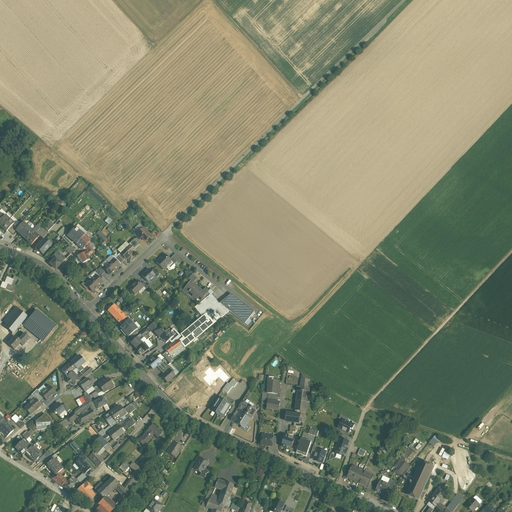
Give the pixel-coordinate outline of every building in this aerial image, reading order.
[(2,218),(0,220),(0,227),(1,228),(9,220),(4,216),(2,218)] [(9,220),(1,228),(6,233),(14,225),(9,220)] [(24,223),(16,231),(20,235),(28,227),(24,223)] [(39,223),(32,231),(25,239),(31,245),(39,237),(35,234),(42,226),(39,223)] [(52,228),(47,224),(43,228),(48,232),(52,228)] [(28,227),(20,235),(25,239),(32,231),(28,227)] [(75,228),(67,237),(72,241),(80,232),(75,228)] [(150,237),(143,229),(139,233),(138,234),(142,238),(145,242),(150,237)] [(142,238),(138,234),(139,233),(137,230),(133,233),(139,240),(142,238)] [(80,232),(72,241),(76,245),(84,235),(80,232)] [(84,236),(76,245),(83,250),(85,247),(88,244),(90,241),(84,236)] [(36,250),(42,255),(51,245),(46,240),(36,250)] [(134,240),(130,244),(135,249),(139,245),(134,240)] [(85,247),(88,251),(82,254),(87,262),(90,260),(88,258),(94,252),(88,244),(85,247)] [(70,255),(74,250),(69,245),(65,250),(70,255)] [(129,245),(120,254),(121,255),(125,259),(126,260),(135,251),(129,245)] [(57,252),(50,259),(53,261),(50,264),(56,269),(66,259),(61,255),(59,257),(57,254),(58,253),(57,252)] [(87,262),(82,254),(76,257),(81,265),(87,262)] [(182,261),(175,254),(172,257),(177,262),(179,264),(182,261)] [(165,256),(160,260),(159,259),(156,263),(163,270),(167,267),(166,266),(170,261),(169,260),(165,256)] [(177,262),(172,257),(169,260),(170,261),(174,265),(177,262)] [(120,266),(113,259),(108,264),(115,271),(116,271),(117,269),(117,268),(120,266)] [(115,271),(108,264),(103,268),(106,271),(110,276),(115,271)] [(159,276),(153,269),(151,271),(155,276),(157,278),(159,276)] [(188,269),(184,273),(188,277),(192,273),(188,269)] [(151,271),(149,270),(142,277),(148,283),(155,276),(151,271)] [(96,275),(91,280),(98,287),(100,286),(100,285),(103,283),(96,275)] [(14,280),(7,277),(5,283),(8,284),(12,286),(14,280)] [(86,285),(88,288),(92,292),(98,287),(91,280),(86,285)] [(141,285),(137,281),(129,289),(135,295),(143,287),(141,285)] [(203,291),(197,286),(196,287),(190,282),(182,292),(194,302),(197,299),(200,302),(201,301),(202,302),(209,296),(207,294),(209,291),(206,288),(203,291)] [(12,286),(8,284),(5,290),(12,292),(14,287),(12,286)] [(254,312),(231,294),(219,304),(227,313),(229,311),(245,324),(254,312)] [(219,304),(211,295),(209,296),(202,302),(194,308),(202,317),(208,312),(211,316),(215,313),(220,319),(227,313),(219,304)] [(125,316),(114,305),(108,311),(120,324),(127,318),(125,316)] [(26,317),(16,308),(4,322),(7,325),(6,327),(13,333),(20,324),(26,317)] [(24,326),(43,342),(56,327),(37,311),(24,326)] [(202,317),(180,335),(181,336),(183,338),(179,341),(182,345),(184,348),(188,345),(216,322),(211,316),(208,312),(202,317)] [(220,319),(215,313),(211,316),(216,322),(220,319)] [(129,320),(120,328),(122,330),(120,331),(123,334),(124,333),(133,325),(129,320)] [(155,322),(149,327),(152,331),(158,325),(155,322)] [(124,333),(123,334),(125,336),(126,335),(128,337),(137,329),(133,325),(124,333)] [(160,328),(159,328),(159,327),(158,325),(152,331),(158,338),(159,338),(164,333),(160,328)] [(149,334),(146,330),(139,336),(140,337),(141,336),(144,339),(146,341),(149,339),(147,336),(149,334)] [(170,334),(167,330),(160,337),(166,344),(169,341),(169,342),(169,341),(171,343),(172,343),(179,337),(179,336),(174,330),(170,334)] [(25,334),(19,340),(15,336),(7,344),(14,350),(20,344),(22,346),(30,338),(25,334)] [(136,350),(142,344),(140,342),(137,338),(130,344),(136,350)] [(173,344),(165,350),(169,355),(182,345),(179,341),(178,340),(173,344)] [(137,353),(140,357),(142,355),(149,350),(144,343),(143,344),(142,344),(136,350),(138,352),(137,353)] [(182,345),(169,355),(172,359),(185,349),(184,348),(182,345)] [(81,366),(85,363),(79,356),(71,363),(76,369),(79,373),(83,369),(81,366)] [(158,360),(156,357),(153,360),(153,359),(150,362),(151,362),(148,365),(150,367),(153,371),(157,367),(162,363),(161,362),(159,359),(158,360)] [(163,361),(161,362),(162,363),(157,367),(161,372),(168,366),(163,361)] [(67,377),(72,372),(76,369),(71,363),(61,371),(67,377)] [(82,375),(84,377),(92,371),(90,367),(82,375)] [(215,381),(218,377),(214,373),(209,368),(202,374),(205,377),(203,379),(210,386),(213,382),(213,381),(214,380),(215,381)] [(220,368),(214,373),(218,377),(224,382),(229,377),(220,368)] [(166,372),(161,377),(167,384),(175,376),(170,370),(169,370),(166,372)] [(72,372),(67,377),(74,386),(80,381),(82,380),(84,377),(82,375),(81,374),(79,376),(81,378),(79,380),(72,372)] [(310,380),(302,374),(299,391),(308,392),(309,391),(303,391),(304,387),(309,388),(310,381),(310,380)] [(86,378),(78,383),(85,392),(92,387),(86,378)] [(108,379),(103,382),(103,381),(98,385),(99,386),(102,391),(103,392),(108,389),(108,390),(113,386),(108,379)] [(184,380),(173,390),(179,397),(190,387),(184,380)] [(279,381),(269,380),(268,393),(267,394),(276,395),(277,395),(279,381)] [(55,394),(49,387),(41,394),(40,394),(43,397),(47,401),(55,394)] [(41,394),(37,390),(34,393),(41,400),(43,397),(40,394),(41,394)] [(299,391),(298,391),(297,402),(307,403),(308,392),(299,391)] [(93,402),(87,392),(85,393),(84,394),(85,396),(90,403),(93,402)] [(41,400),(34,393),(31,395),(35,399),(38,402),(41,400)] [(188,403),(194,409),(205,399),(198,393),(188,403)] [(104,400),(103,397),(94,402),(97,409),(107,404),(104,400)] [(225,401),(219,398),(218,400),(213,407),(214,407),(212,409),(219,414),(218,416),(224,419),(225,417),(231,408),(231,407),(232,405),(225,401)] [(35,399),(26,407),(32,414),(41,406),(38,402),(35,399)] [(269,401),(268,401),(267,405),(267,409),(279,411),(280,403),(275,402),(269,401)] [(307,403),(297,402),(295,411),(300,412),(306,413),(307,403)] [(58,403),(52,409),(58,415),(64,410),(62,407),(58,403)] [(131,404),(124,410),(126,412),(128,415),(135,409),(131,404)] [(257,410),(247,404),(242,411),(241,413),(251,420),(257,410)] [(92,418),(88,412),(87,409),(85,406),(78,410),(82,416),(83,416),(83,417),(78,420),(80,425),(92,418)] [(115,422),(118,419),(120,421),(116,424),(117,425),(123,422),(127,418),(123,414),(121,412),(120,413),(117,408),(109,414),(115,422)] [(251,420),(241,413),(241,414),(238,412),(236,417),(235,416),(233,416),(237,419),(235,423),(245,429),(251,420)] [(299,422),(300,415),(287,413),(286,422),(294,423),(299,423),(299,422)] [(74,414),(67,419),(70,423),(77,417),(74,414)] [(115,422),(109,414),(104,417),(112,429),(117,426),(117,425),(116,424),(115,422)] [(45,415),(40,419),(39,418),(37,420),(38,421),(36,423),(35,422),(34,424),(29,428),(33,433),(35,430),(44,430),(43,429),(46,428),(46,425),(50,425),(50,423),(50,421),(45,415)] [(130,417),(115,429),(120,436),(124,433),(121,429),(123,428),(124,427),(125,429),(127,428),(128,429),(135,424),(130,417)] [(25,425),(20,419),(15,423),(20,429),(25,425)] [(347,422),(343,420),(341,425),(340,424),(338,429),(348,433),(350,429),(352,430),(354,425),(347,422)] [(4,422),(0,426),(0,430),(6,437),(13,431),(4,422)] [(162,434),(152,425),(146,431),(147,432),(141,439),(145,442),(145,443),(146,444),(154,436),(157,439),(162,434)] [(113,441),(120,436),(115,429),(111,432),(108,434),(110,437),(113,441)] [(27,431),(22,436),(26,440),(31,436),(28,432),(27,431)] [(108,434),(105,436),(105,437),(102,439),(104,442),(110,437),(108,434)] [(273,437),(263,435),(261,445),(272,446),(272,445),(273,437)] [(295,439),(285,436),(281,447),(287,449),(287,448),(291,449),(295,439)] [(433,447),(439,440),(434,436),(428,443),(433,447)] [(100,437),(93,443),(95,445),(96,445),(101,450),(103,448),(107,445),(104,442),(102,439),(100,437)] [(296,454),(306,457),(312,442),(302,439),(296,454)] [(337,446),(346,449),(349,442),(347,441),(341,439),(340,443),(339,442),(337,446)] [(23,440),(15,448),(22,456),(25,453),(30,448),(23,440)] [(74,452),(78,448),(74,441),(69,444),(74,452)] [(181,447),(173,442),(167,452),(173,457),(176,453),(177,454),(178,452),(181,448),(181,447)] [(112,448),(107,444),(107,445),(103,448),(104,450),(107,453),(112,448)] [(30,448),(25,453),(34,463),(41,456),(33,446),(30,448)] [(318,449),(319,450),(320,448),(314,446),(311,454),(315,456),(318,449)] [(347,449),(346,449),(337,446),(335,454),(344,457),(345,453),(346,453),(347,449)] [(100,451),(97,447),(93,451),(93,452),(98,457),(104,450),(103,448),(101,450),(100,451)] [(407,448),(403,454),(409,459),(413,453),(407,448)] [(319,450),(318,449),(315,456),(314,460),(318,461),(318,462),(322,464),(326,452),(319,450)] [(392,449),(381,463),(388,467),(394,460),(395,461),(396,459),(395,458),(397,455),(398,454),(392,449)] [(47,450),(38,459),(41,462),(50,453),(47,450)] [(98,457),(93,452),(88,457),(98,467),(103,462),(98,457)] [(84,461),(81,458),(74,464),(84,474),(90,468),(84,461)] [(165,465),(158,459),(150,469),(157,474),(158,475),(165,465)] [(198,464),(195,469),(202,473),(202,474),(205,469),(208,463),(201,459),(198,464)] [(54,460),(52,462),(47,466),(56,475),(58,474),(62,470),(54,460)] [(142,477),(145,472),(132,462),(129,467),(135,472),(142,477)] [(410,466),(404,462),(397,471),(396,473),(401,476),(410,466)] [(414,469),(417,470),(411,483),(410,483),(409,484),(410,484),(405,495),(418,501),(420,498),(423,492),(424,489),(434,467),(421,462),(420,465),(417,463),(414,469)] [(353,466),(347,478),(353,481),(358,469),(353,466)] [(255,476),(261,478),(264,470),(258,468),(255,476)] [(72,476),(63,469),(62,470),(58,474),(60,475),(62,472),(67,476),(71,478),(72,476)] [(208,472),(205,469),(202,474),(202,473),(200,476),(204,478),(208,472)] [(358,469),(353,481),(358,483),(363,471),(358,469)] [(373,476),(363,471),(358,483),(368,488),(373,476)] [(135,472),(123,488),(129,494),(142,477),(135,472)] [(60,475),(58,474),(56,475),(52,479),(64,488),(68,482),(60,475)] [(71,478),(68,482),(64,488),(69,492),(77,481),(72,476),(71,478)] [(159,479),(155,484),(158,486),(160,482),(162,483),(164,480),(160,477),(158,478),(159,479)] [(104,486),(103,487),(109,492),(114,487),(118,484),(112,478),(104,486)] [(87,482),(75,492),(87,504),(95,496),(91,489),(92,488),(87,482)] [(101,482),(94,489),(97,493),(103,487),(104,486),(101,482)] [(388,485),(381,482),(376,492),(384,495),(387,490),(389,485),(388,485)] [(214,483),(207,496),(211,498),(215,488),(217,484),(214,483)] [(234,486),(226,483),(222,495),(230,498),(231,495),(234,486)] [(392,485),(388,483),(388,485),(389,485),(387,490),(391,492),(395,486),(392,485)] [(123,488),(118,484),(114,487),(123,495),(125,498),(129,494),(123,488)] [(447,490),(441,485),(439,489),(445,494),(447,490)] [(103,498),(109,492),(103,487),(97,493),(103,498)] [(439,489),(434,495),(440,500),(444,495),(445,494),(439,489)] [(246,494),(239,491),(236,497),(242,499),(243,500),(246,494)] [(457,494),(446,509),(450,511),(453,511),(457,507),(463,499),(457,494)] [(123,495),(112,507),(114,509),(125,498),(123,495)] [(222,495),(219,503),(214,501),(210,509),(213,510),(216,511),(221,511),(224,507),(225,506),(230,498),(222,495)] [(440,500),(434,495),(429,502),(435,507),(438,503),(440,500)] [(211,498),(207,496),(202,506),(206,508),(211,498)] [(475,497),(473,499),(466,507),(471,511),(472,511),(474,510),(480,505),(482,503),(482,501),(477,497),(475,497)] [(233,500),(230,498),(225,506),(230,508),(233,500)] [(112,507),(104,499),(99,504),(106,511),(111,511),(114,509),(112,507)] [(158,511),(162,506),(153,499),(146,509),(149,511),(158,511)] [(238,506),(233,504),(231,509),(238,511),(240,507),(241,508),(244,500),(243,500),(242,499),(238,506)] [(280,511),(285,504),(277,499),(269,511),(280,511)] [(245,501),(240,511),(247,511),(252,504),(245,501)] [(450,511),(446,509),(438,503),(435,507),(442,511),(450,511)] [(494,511),(495,511),(491,507),(493,505),(490,503),(484,509),(487,511),(494,511)]
